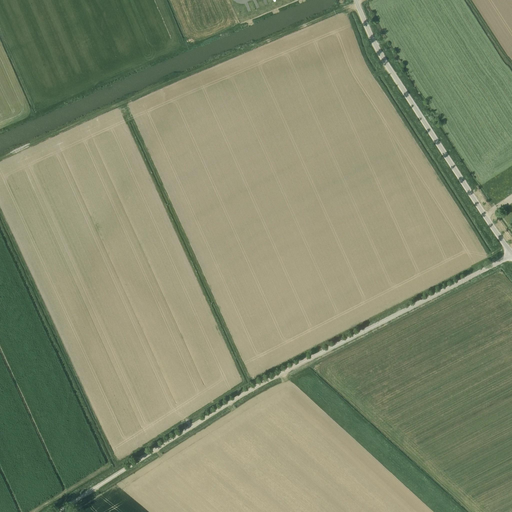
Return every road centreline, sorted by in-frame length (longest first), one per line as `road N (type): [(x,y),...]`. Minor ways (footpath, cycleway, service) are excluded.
road 1 (unclassified): [(60,511),(219,409),(511,253)]
road 2 (unclassified): [(511,251),(372,41),(354,0)]
